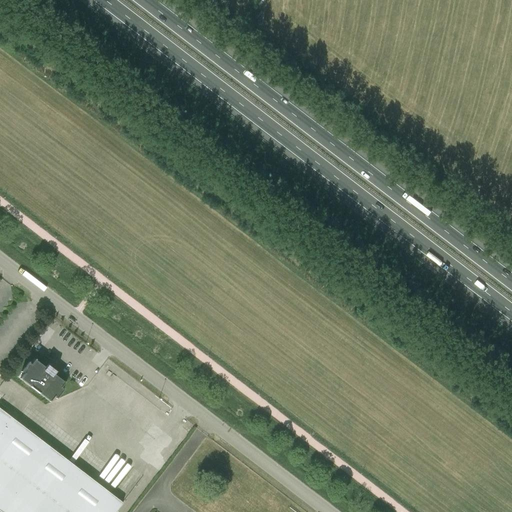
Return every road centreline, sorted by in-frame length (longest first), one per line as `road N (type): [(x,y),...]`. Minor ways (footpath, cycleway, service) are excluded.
road 1 (motorway): [(102,0),(511,314)]
road 2 (motorway): [(511,280),(145,0)]
road 3 (tertiary): [(0,262),(326,511)]
